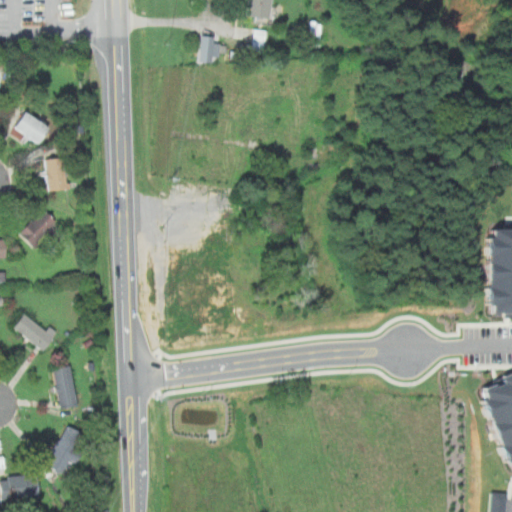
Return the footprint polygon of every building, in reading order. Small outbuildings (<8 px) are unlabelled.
[(268,19),(270,0),(246,0),(246,5),(245,15),(268,19)] [(24,111),(12,127),(35,142),(46,127),(24,111)] [(307,171),(341,169),(339,142),(305,144),(307,171)] [(45,158),(48,190),(70,188),(69,183),(64,182),(61,156),(45,158)] [(18,233),(41,209),(54,221),(35,241),(38,244),(33,248),(18,233)] [(511,318),(510,318),(504,318),(504,313),(490,312),(490,305),(485,305),(484,237),(489,237),(488,229),(502,229),(502,223),(508,223),(511,223),(511,318)] [(23,313),(13,326),(41,351),(56,332),(49,326),(44,331),(23,313)] [(51,369),(70,366),(76,406),(59,409),(51,369)] [(482,390),(496,385),(493,380),(498,378),(502,376),(503,378),(511,374),(511,465),(511,462),(507,463),(481,400),(486,398),(482,390)] [(67,426),(45,464),(61,472),(68,460),(74,463),(81,453),(74,448),(83,434),(67,426)] [(0,479),(0,498),(39,496),(36,475),(25,477),(24,474),(6,476),(6,479),(0,479)] [(506,511),(508,498),(508,493),(492,492),(490,511),(506,511)]
